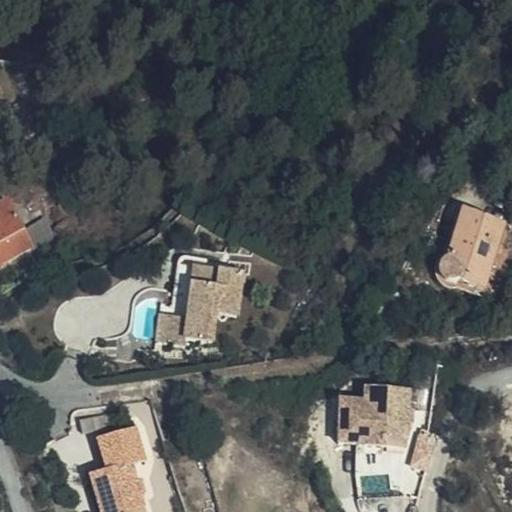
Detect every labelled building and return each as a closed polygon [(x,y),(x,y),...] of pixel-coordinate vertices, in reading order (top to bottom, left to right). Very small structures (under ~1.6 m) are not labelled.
[(0,278),(45,250),(20,208),(0,220),(0,278)] [(488,288),(506,224),(465,212),(449,265),(446,267),(442,270),(442,276),(444,280),(447,283),(454,285),(457,285),(462,280),(488,288)] [(267,270),(201,264),(199,282),(191,281),(189,300),(178,299),(174,339),(212,343),(213,339),(238,341),(241,312),(263,313),(267,270)] [(406,430),(427,430),(428,383),(385,382),(384,397),(358,397),(357,439),(383,439),(382,441),(406,441),(406,430)] [(427,441),(427,430),(406,430),(406,441),(427,441)] [(170,464),(160,432),(122,444),(131,474),(114,480),(124,511),(164,511),(169,511),(170,510),(156,468),(170,464)]
